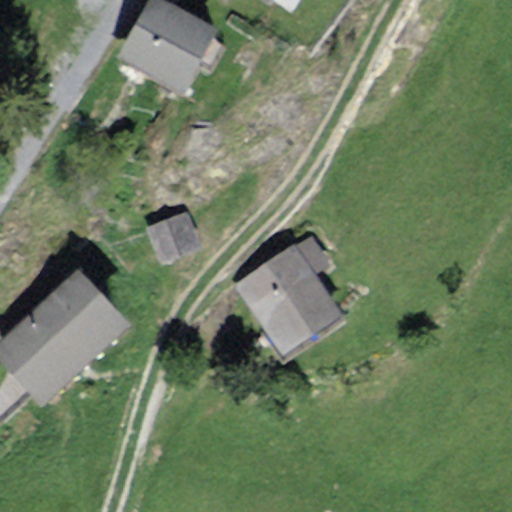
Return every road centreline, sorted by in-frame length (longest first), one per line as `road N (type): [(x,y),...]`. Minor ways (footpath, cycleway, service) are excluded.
road 1 (track): [(412,0),(337,160),(214,275),(162,370),(133,511)]
road 2 (unclassified): [(0,226),(133,0)]
